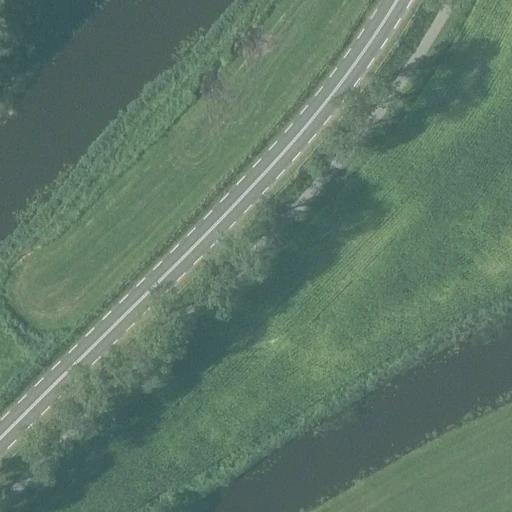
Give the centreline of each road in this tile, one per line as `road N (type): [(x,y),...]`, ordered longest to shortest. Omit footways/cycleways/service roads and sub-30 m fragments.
road 1 (unclassified): [(0,504),(305,198),(379,109),(450,0)]
road 2 (primary): [(0,438),(287,148),(397,0)]
